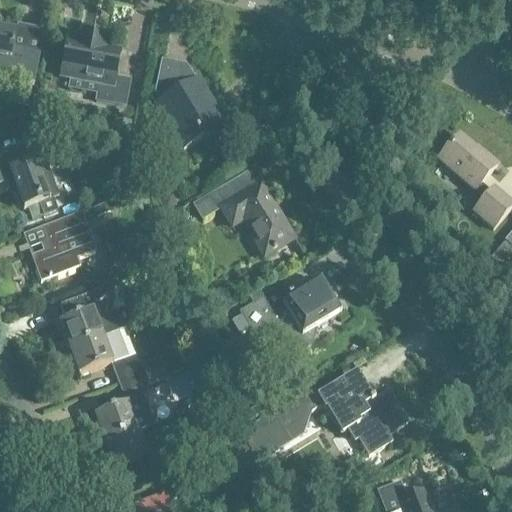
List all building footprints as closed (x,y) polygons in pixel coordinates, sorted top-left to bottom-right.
[(0,71),(4,72),(3,79),(33,85),(39,54),(12,48),(16,30),(0,27),(0,71)] [(67,93),(94,99),(93,106),(124,113),(130,84),(116,81),(117,77),(115,76),(119,54),(108,51),(109,46),(73,39),(72,44),(65,43),(57,83),(69,85),(67,93)] [(163,60),(155,92),(169,117),(165,119),(183,151),(224,129),(213,109),(211,109),(197,82),(195,84),(185,69),(177,67),(178,64),(163,60)] [(35,104),(20,101),(17,115),(32,118),(35,104)] [(130,123),(113,120),(111,136),(128,138),(130,123)] [(459,138),(439,163),(475,193),(497,167),(483,155),(482,157),(459,138)] [(57,213),(53,201),(58,199),(41,155),(38,156),(34,146),(0,158),(0,186),(13,181),(24,211),(27,210),(38,206),(42,218),(57,213)] [(256,188),(246,172),(209,194),(230,230),(241,223),(262,259),(292,241),(281,222),(284,220),(274,203),(270,205),(259,186),(256,188)] [(511,203),(494,188),(471,214),(493,233),(511,210),(511,203)] [(93,211),(96,220),(110,215),(107,206),(93,211)] [(51,251),(31,258),(40,284),(80,269),(77,260),(95,254),(81,214),(43,229),(51,251)] [(147,248),(138,251),(144,269),(172,258),(160,224),(141,231),(147,248)] [(338,315),(320,285),(292,302),(283,289),(263,301),(259,294),(248,300),(253,308),(239,316),(251,336),(270,333),(270,337),(271,341),(275,346),(278,350),(282,352),(287,354),(292,354),(297,354),(301,353),(306,350),(310,346),(313,342),(315,338),(315,334),(316,328),(338,315)] [(101,292),(99,293),(59,308),(66,325),(59,327),(68,353),(103,340),(104,340),(113,336),(121,333),(123,332),(130,330),(129,327),(124,325),(119,322),(115,318),(113,313),(111,307),(110,302),(111,296),(113,291),(117,286),(101,292)] [(103,340),(68,353),(78,379),(111,367),(118,385),(119,387),(122,386),(145,377),(141,367),(141,365),(138,366),(134,368),(131,359),(113,366),(103,340)] [(364,386),(380,378),(375,368),(359,376),(364,386)] [(353,376),(317,398),(324,410),(326,409),(342,435),(347,431),(354,443),(358,441),(368,457),(391,443),(387,438),(392,435),(391,434),(409,423),(389,389),(369,401),(353,376)] [(122,386),(119,387),(127,408),(94,421),(104,445),(139,433),(154,427),(144,400),(143,401),(140,392),(150,389),(149,385),(145,377),(122,386)] [(235,415),(243,428),(271,411),(263,398),(235,415)] [(180,418),(188,415),(184,405),(177,408),(180,418)] [(139,433),(104,445),(114,471),(150,458),(139,433)] [(171,457),(148,465),(153,478),(176,469),(171,457)] [(257,478),(250,459),(208,471),(214,490),(257,478)] [(400,484),(377,493),(384,511),(454,511),(455,511),(452,511),(431,511),(425,493),(407,500),(400,484)] [(170,511),(165,497),(126,511),(170,511)]
